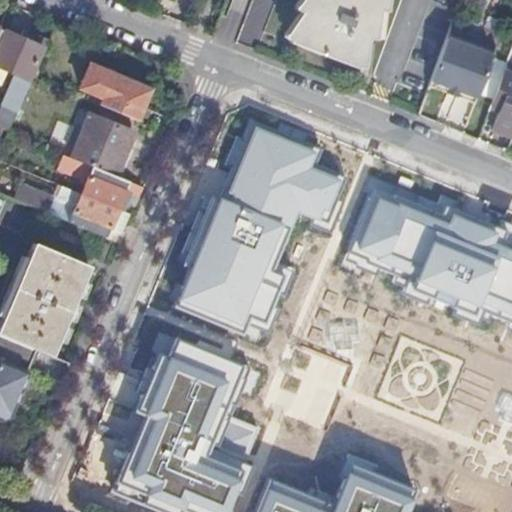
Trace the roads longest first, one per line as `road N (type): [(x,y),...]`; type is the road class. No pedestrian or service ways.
road 1 (residential): [(36,511),(224,63)]
road 2 (residential): [(224,63),(511,183)]
road 3 (residential): [(224,63),(59,0)]
